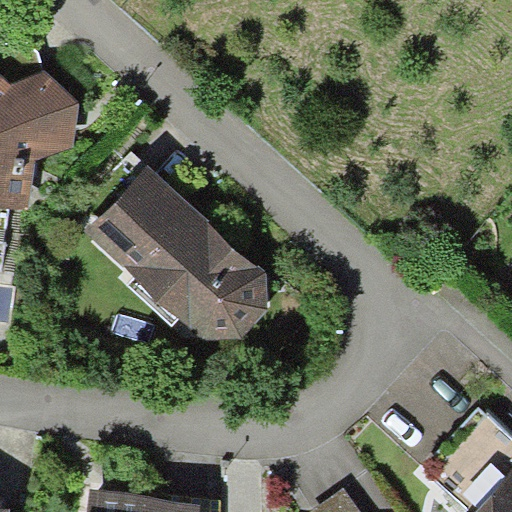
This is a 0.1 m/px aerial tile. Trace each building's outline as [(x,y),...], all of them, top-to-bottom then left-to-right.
[(0,73),(11,84),(43,71),(38,51),(23,39),(0,44),(0,73)] [(11,84),(0,73),(0,206),(29,209),(35,160),(74,147),(79,103),(43,71),(11,84)] [(235,249),(150,165),(86,230),(136,276),(179,317),(205,339),(243,338),(268,309),(266,273),(235,249)] [(179,317),(136,276),(128,285),(171,325),(179,317)] [(487,413),(479,407),(424,468),(431,474),(430,475),(470,511),(511,466),(511,433),(488,412),(487,413)] [(511,511),(511,466),(470,511),(511,511)] [(361,511),(344,487),(308,511),(361,511)] [(200,511),(201,504),(91,490),(88,511),(200,511)]
